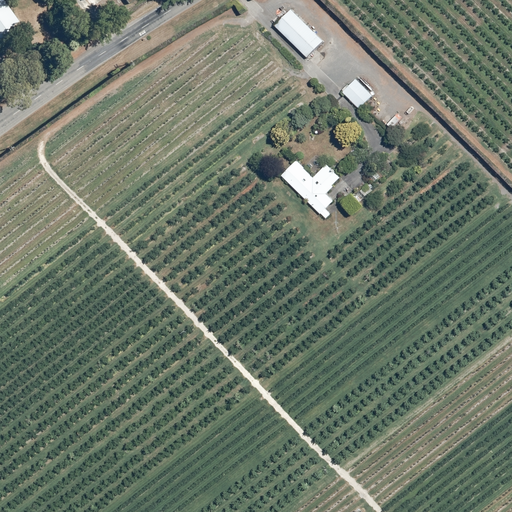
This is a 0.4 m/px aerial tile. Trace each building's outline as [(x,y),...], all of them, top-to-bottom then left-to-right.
[(19,21),(3,0),(0,0),(0,39),(6,35),(3,32),(19,21)] [(325,41),(294,10),(278,25),(310,57),(325,41)] [(374,95),(357,78),(343,91),(360,108),(374,95)] [(282,174),(326,218),(332,211),(328,207),(334,201),(326,192),(340,177),(327,164),(314,177),(297,160),(282,174)] [(354,193),(345,203),(356,213),(365,203),(364,201),(375,189),(368,183),(357,195),(354,193)]
